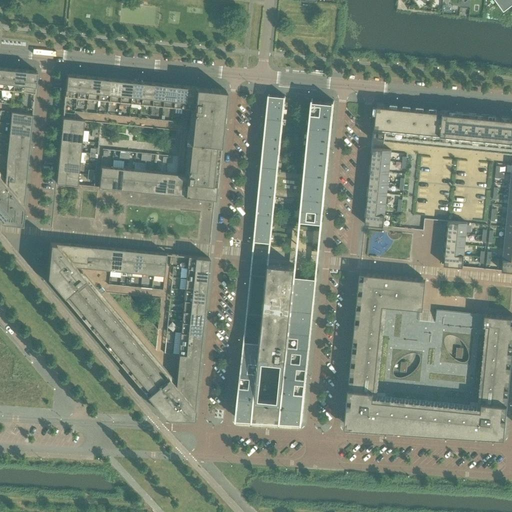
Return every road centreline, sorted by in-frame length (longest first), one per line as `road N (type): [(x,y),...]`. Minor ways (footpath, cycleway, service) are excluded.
road 1 (residential): [(235,74),(201,429)]
road 2 (residential): [(226,430),(262,77)]
road 3 (residential): [(344,85),(311,435)]
road 4 (residential): [(335,436),(367,87)]
road 5 (residential): [(52,56),(235,74)]
road 6 (residential): [(332,464),(511,476)]
road 7 (residential): [(52,56),(35,232)]
road 8 (residential): [(511,449),(335,436)]
road 9 (unknown): [(340,380),(464,389),(480,344)]
road 10 (residential): [(367,87),(511,102)]
road 11 (residential): [(90,424),(0,311)]
